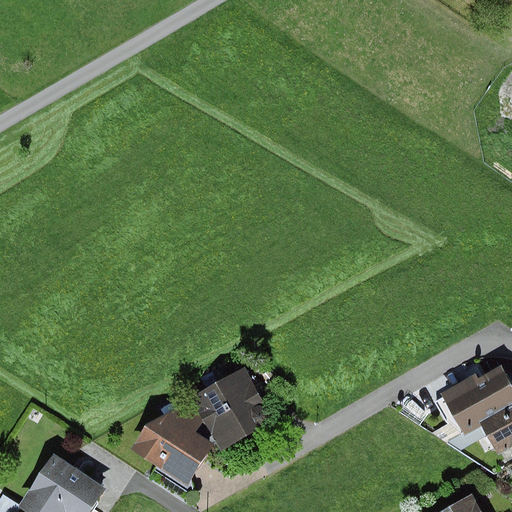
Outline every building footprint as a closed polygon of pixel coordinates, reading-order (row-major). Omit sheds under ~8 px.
[(481,378),(449,396),(451,400),(440,406),(449,426),(465,438),(485,426),(511,409),(511,377),(508,369),(484,383),(481,378)] [(251,375),(200,403),(228,453),(278,425),(251,375)] [(511,409),(485,426),(502,455),(511,449),(511,409)] [(157,429),(138,453),(192,488),(219,444),(184,413),(157,429)] [(67,460),(34,508),(40,511),(102,511),(116,493),(67,460)] [(493,511),(485,497),(457,511),(493,511)]
